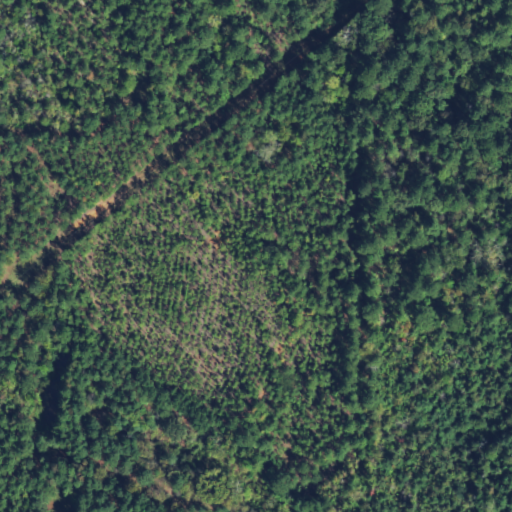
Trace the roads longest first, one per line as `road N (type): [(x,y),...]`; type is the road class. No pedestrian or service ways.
road 1 (residential): [(371,511),(309,371),(309,330),(289,295),(249,132),(231,0)]
road 2 (residential): [(0,184),(87,152),(249,132)]
